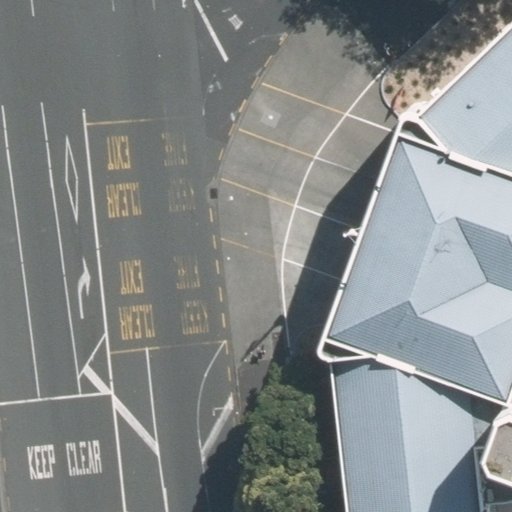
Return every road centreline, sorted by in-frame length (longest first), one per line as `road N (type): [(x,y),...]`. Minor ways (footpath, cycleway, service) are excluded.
road 1 (secondary): [(123,511),(79,86)]
road 2 (tertiary): [(236,0),(79,86)]
